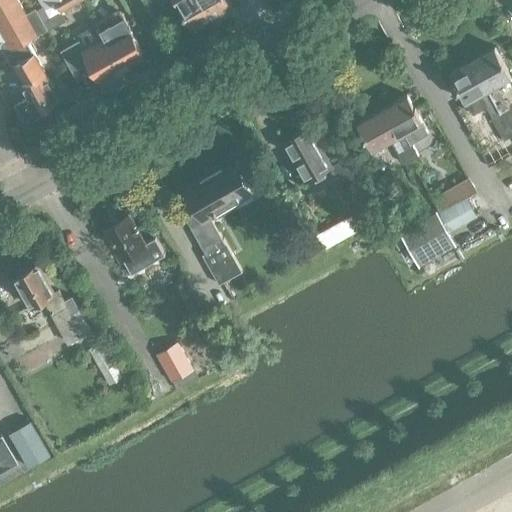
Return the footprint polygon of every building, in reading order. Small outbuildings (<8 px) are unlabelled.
[(0,0),(0,28),(5,38),(1,39),(0,43),(0,45),(10,63),(13,64),(22,81),(21,81),(29,95),(15,103),(22,117),(33,111),(35,114),(47,108),(46,104),(59,97),(34,53),(26,41),(48,29),(37,9),(35,7),(27,12),(20,0),(0,0)] [(38,0),(42,6),(49,19),(60,12),(80,0),(38,0)] [(212,16),(202,0),(175,0),(192,28),(212,16)] [(202,0),(212,16),(232,5),(229,0),(202,0)] [(64,20),(60,12),(49,19),(42,6),(37,9),(48,29),(64,20)] [(146,54),(127,21),(121,10),(98,24),(102,31),(123,67),(146,54)] [(88,68),(92,66),(100,80),(123,67),(102,31),(95,36),(96,39),(82,47),(79,40),(63,49),(79,77),(90,71),(88,68)] [(498,85),(511,77),(511,75),(496,45),(473,58),(502,111),(510,107),(498,85)] [(450,71),(473,114),(487,106),(493,116),(502,111),(473,58),(450,71)] [(383,107),(412,159),(419,155),(413,143),(431,133),(408,93),(383,107)] [(511,105),(510,107),(502,111),(511,129),(511,105)] [(357,122),(373,149),(391,140),(404,163),(412,159),(383,107),(357,122)] [(493,116),(492,118),(504,140),(511,135),(511,129),(502,111),(493,116)] [(304,178),(319,169),(331,163),(309,124),(282,139),(304,178)] [(211,218),(254,193),(249,185),(260,179),(246,155),(235,162),(233,157),(184,185),(198,211),(186,216),(206,251),(202,253),(219,282),(242,268),(236,259),(226,241),(225,241),(211,218)] [(466,195),(441,210),(436,212),(448,233),(478,216),(466,195)] [(448,233),(436,212),(435,211),(402,230),(421,263),(454,244),(448,233)] [(351,213),(319,231),(328,247),(360,229),(351,213)] [(128,214),(127,214),(119,219),(115,217),(109,220),(109,225),(106,226),(114,241),(111,243),(119,257),(122,256),(132,272),(154,260),(154,259),(165,253),(156,236),(144,242),(128,214)] [(31,306),(45,298),(69,343),(93,329),(80,306),(71,311),(58,288),(54,291),(38,262),(13,275),(31,306)] [(109,384),(122,376),(102,340),(89,347),(109,384)] [(195,368),(179,340),(156,353),(172,380),(195,368)] [(31,419),(9,432),(29,466),(51,453),(31,419)] [(0,469),(16,461),(2,436),(0,437),(0,469)]
